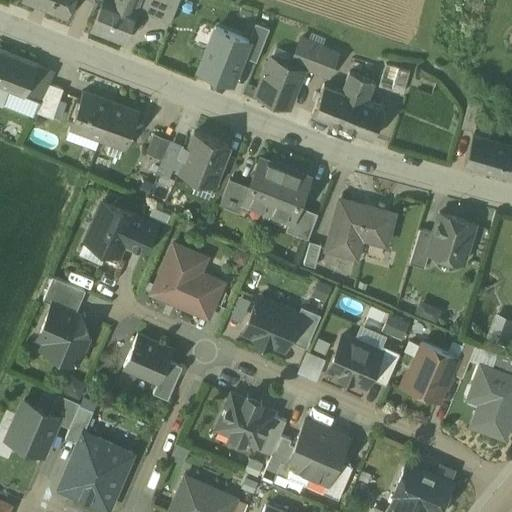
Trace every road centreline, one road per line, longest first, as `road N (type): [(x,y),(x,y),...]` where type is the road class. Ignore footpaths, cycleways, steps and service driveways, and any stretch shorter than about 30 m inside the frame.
road 1 (residential): [(511,194),(341,152),(0,17)]
road 2 (residential): [(204,342),(437,448),(509,491)]
road 3 (residential): [(133,511),(204,342)]
